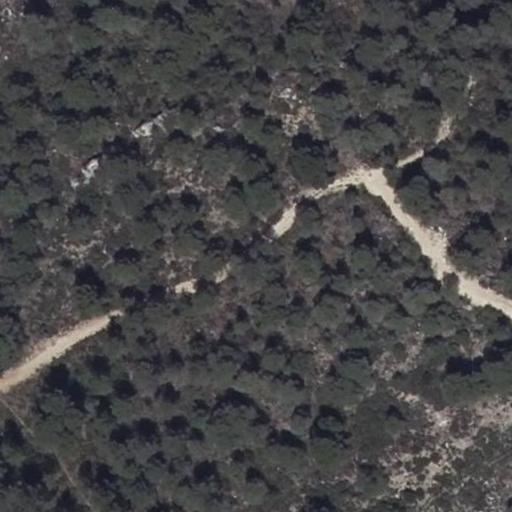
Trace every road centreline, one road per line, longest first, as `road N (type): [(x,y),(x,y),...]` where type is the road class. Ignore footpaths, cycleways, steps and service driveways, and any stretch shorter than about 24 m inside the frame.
road 1 (track): [(361,179),(321,189),(267,241),(0,374)]
road 2 (track): [(511,311),(452,285),(393,202),(361,179)]
